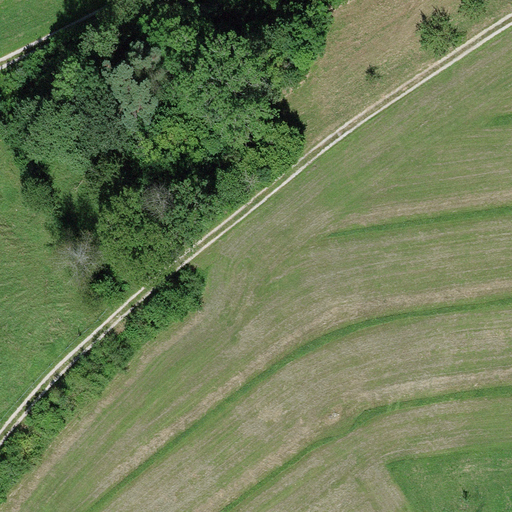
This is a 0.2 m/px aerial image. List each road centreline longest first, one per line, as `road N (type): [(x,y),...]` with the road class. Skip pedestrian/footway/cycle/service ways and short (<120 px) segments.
road 1 (track): [(0,440),(42,381),(164,265),(511,11)]
road 2 (track): [(0,58),(118,0)]
